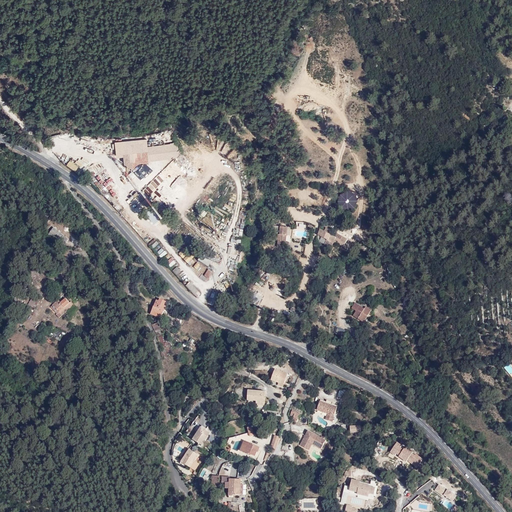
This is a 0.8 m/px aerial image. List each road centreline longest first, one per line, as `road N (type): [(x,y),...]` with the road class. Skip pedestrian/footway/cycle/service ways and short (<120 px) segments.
road 1 (primary): [(500,511),(449,452),(381,393),(291,345),(198,310),(69,177)]
road 2 (unclassified): [(69,177),(151,324),(169,455),(188,496),(183,511)]
road 3 (track): [(254,333),(262,307),(300,290),(338,179),(345,143),(306,124)]
road 4 (unknown): [(171,429),(195,383),(249,370),(273,339)]
